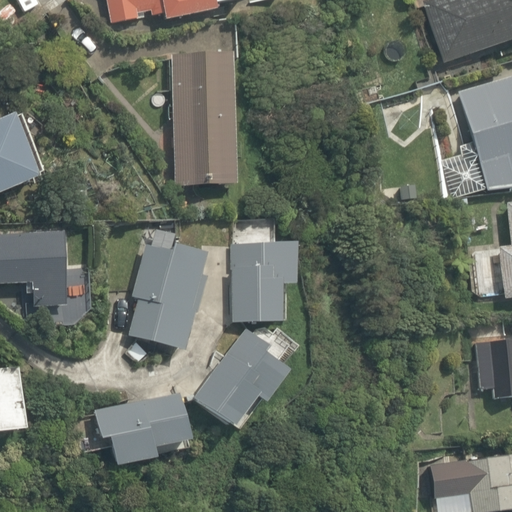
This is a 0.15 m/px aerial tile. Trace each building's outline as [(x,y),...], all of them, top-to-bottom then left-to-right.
[(103,0),(106,23),(137,20),(136,13),(153,11),(154,19),(207,13),(206,2),(224,0),(103,0)] [(511,0),(426,0),(413,4),(435,66),(511,38),(511,0)] [(223,188),(221,55),(167,56),(170,189),(223,188)] [(511,164),(511,75),(456,91),(482,189),(508,182),(504,166),(511,164)] [(0,184),(25,175),(0,112),(0,184)] [(491,244),(498,301),(511,299),(511,201),(496,203),(501,242),(491,244)] [(272,219),(227,219),(226,326),(271,326),(271,281),(285,281),(285,242),(272,242),(272,219)] [(58,229),(0,232),(0,284),(22,283),(23,310),(62,308),(58,229)] [(201,274),(190,271),(194,254),(138,240),(125,296),(139,300),(130,336),(176,347),(183,316),(191,318),(201,274)] [(262,350),(239,332),(183,403),(215,428),(240,396),(248,403),(274,371),(257,357),(262,350)] [(508,336),(468,341),(473,387),(486,386),(488,404),(510,401),(511,413),(511,412),(511,364),(511,365),(508,336)] [(0,432),(15,432),(10,366),(0,366),(0,432)] [(171,393),(87,409),(92,440),(99,439),(104,463),(147,455),(144,442),(179,436),(171,393)] [(504,456),(419,468),(424,502),(456,497),(458,511),(510,511),(511,511),(511,481),(508,482),(504,456)]
